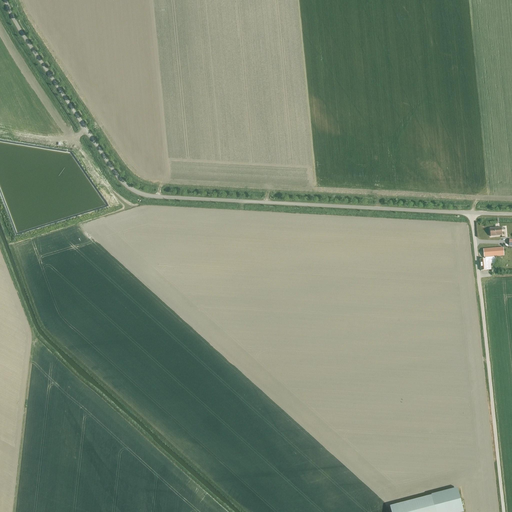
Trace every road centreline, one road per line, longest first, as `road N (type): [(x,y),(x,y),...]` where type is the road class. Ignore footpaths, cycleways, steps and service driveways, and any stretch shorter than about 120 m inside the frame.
road 1 (unclassified): [(472,213),(141,194),(113,171),(4,0)]
road 2 (unclassified): [(503,511),(472,213)]
